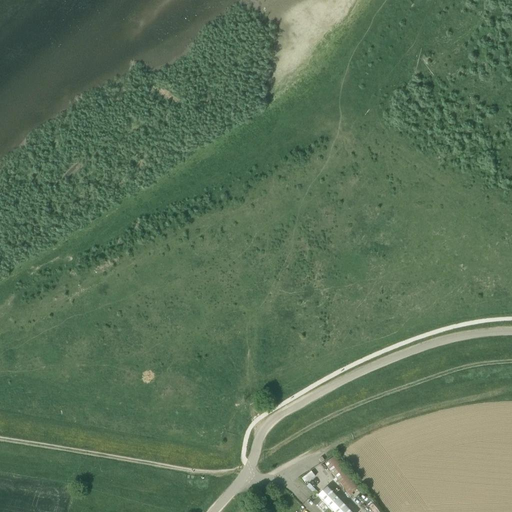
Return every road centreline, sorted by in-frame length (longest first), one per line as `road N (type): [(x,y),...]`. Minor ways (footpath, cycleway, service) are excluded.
road 1 (unclassified): [(247,473),(269,421),(319,392),(461,335),(511,332)]
road 2 (track): [(247,473),(0,438)]
